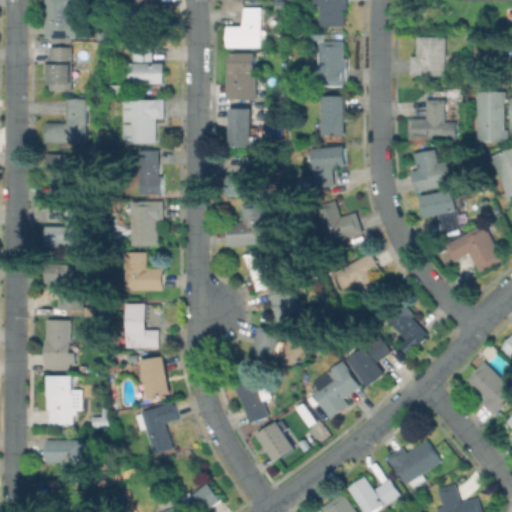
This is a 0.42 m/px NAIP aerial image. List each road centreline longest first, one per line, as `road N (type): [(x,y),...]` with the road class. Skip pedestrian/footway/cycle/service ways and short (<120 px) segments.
road 1 (residential): [(270,511),(224,440),(197,371),(195,0)]
road 2 (residential): [(19,511),(16,0)]
road 3 (residential): [(477,329),(418,263),(391,208),(381,151),(383,0)]
road 4 (residential): [(262,511),(377,424),(511,290)]
road 5 (residential): [(511,484),(422,382)]
